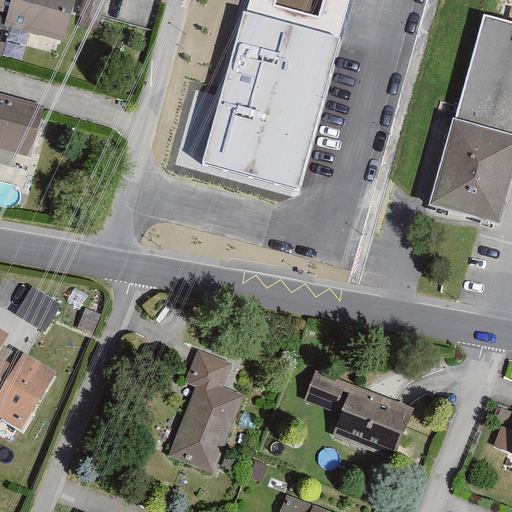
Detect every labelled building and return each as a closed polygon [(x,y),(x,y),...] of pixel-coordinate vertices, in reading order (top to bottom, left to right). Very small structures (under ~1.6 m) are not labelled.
[(0,0),(0,7),(7,10),(4,25),(66,39),(74,0),(0,0)] [(248,0),(245,11),(340,37),(349,0),(248,0)] [(245,11),(204,164),(298,189),(340,37),(245,11)] [(511,21),(484,13),(454,117),(511,133),(511,21)] [(47,108),(0,96),(0,156),(33,164),(47,108)] [(511,182),(511,133),(454,117),(429,203),(501,222),(511,182)] [(33,286),(16,313),(45,331),(62,304),(33,286)] [(10,332),(0,326),(0,367),(11,349),(3,344),(10,332)] [(56,372),(22,351),(20,354),(11,349),(0,367),(0,414),(21,428),(56,372)] [(184,385),(193,389),(167,460),(211,476),(241,395),(225,389),(234,365),(197,351),(184,385)] [(416,408),(317,373),(305,407),(338,419),(331,439),(396,462),(416,408)] [(250,476),(262,481),(268,465),(255,461),(250,476)] [(332,511),(286,495),(279,511),(332,511)]
